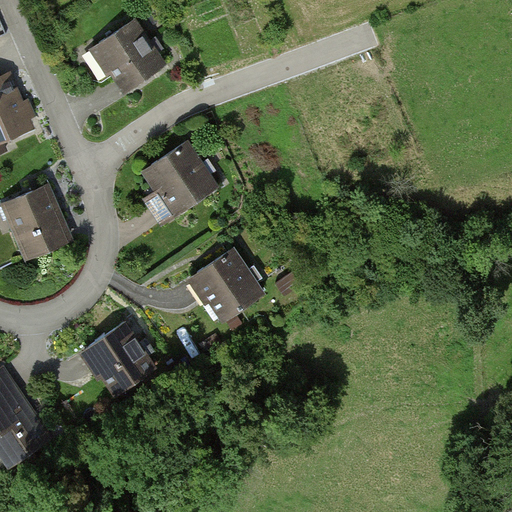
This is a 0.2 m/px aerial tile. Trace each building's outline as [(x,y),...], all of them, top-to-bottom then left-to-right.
[(149,40),(135,20),(98,46),(127,89),(165,63),(157,52),(159,51),(151,39),(149,40)] [(0,139),(31,126),(9,75),(0,78),(0,139)] [(188,141),(150,167),(163,186),(148,197),(164,221),(217,185),(210,174),(211,173),(204,162),(202,163),(188,141)] [(70,238),(47,185),(5,203),(0,205),(0,208),(4,219),(11,216),(17,230),(28,256),(70,238)] [(5,203),(0,205),(0,237),(17,230),(11,216),(5,203)] [(17,230),(0,237),(0,268),(28,256),(17,230)] [(233,248),(195,274),(225,318),(263,292),(256,281),(257,280),(249,269),(248,270),(233,248)] [(126,322),(87,348),(117,392),(155,366),(147,353),(149,352),(142,341),(140,343),(126,322)] [(50,437),(3,368),(0,369),(0,433),(0,434),(17,459),(50,437)]
